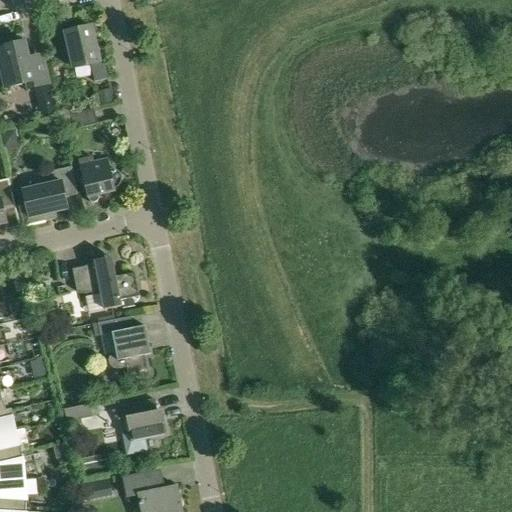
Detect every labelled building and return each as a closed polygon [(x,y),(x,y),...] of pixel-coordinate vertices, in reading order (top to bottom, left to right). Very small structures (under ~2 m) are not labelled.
[(91,26),(65,32),(74,69),(91,65),(95,82),(108,80),(102,55),(97,52),(91,26)] [(0,46),(0,48),(0,47),(0,66),(5,89),(27,84),(28,89),(34,88),(41,118),(56,114),(44,61),(30,64),(25,42),(24,42),(23,38),(19,36),(2,40),(0,42),(0,46)] [(115,106),(112,89),(98,92),(102,108),(115,106)] [(71,115),(74,130),(97,124),(94,110),(71,115)] [(122,182),(122,180),(122,179),(122,178),(121,175),(120,173),(118,172),(117,171),(114,170),(112,170),(110,170),(109,170),(107,160),(93,163),(92,158),(79,161),(89,199),(89,201),(90,202),(91,203),(92,203),(93,203),(94,203),(95,203),(96,203),(98,201),(98,200),(99,199),(99,198),(99,197),(98,196),(115,192),(114,189),(116,189),(117,188),(118,187),(119,186),(120,185),(121,183),(122,182)] [(21,205),(25,224),(46,220),(45,215),(68,209),(65,198),(77,195),(71,168),(52,172),(51,185),(23,191),(26,203),(21,205)] [(0,225),(7,224),(3,210),(15,207),(9,180),(0,181),(0,225)] [(116,277),(115,270),(112,258),(95,261),(96,265),(72,270),(77,292),(101,294),(104,310),(122,307),(121,301),(139,297),(135,274),(116,277)] [(121,302),(123,309),(135,307),(133,299),(121,302)] [(144,356),(151,355),(145,327),(134,329),(131,317),(98,324),(100,336),(113,334),(117,354),(113,355),(110,357),(109,361),(110,365),(113,369),(116,370),(127,368),(129,379),(148,375),(144,356)] [(48,335),(52,351),(55,350),(54,348),(67,340),(66,331),(48,335)] [(3,402),(0,391),(0,413),(12,411),(12,410),(6,412),(4,402),(3,402)] [(147,452),(144,439),(167,434),(163,416),(156,412),(148,413),(146,402),(117,408),(119,420),(127,418),(130,435),(123,436),(127,456),(147,452)] [(90,405),(64,410),(68,427),(82,424),(82,420),(93,417),(90,405)] [(0,435),(15,432),(13,421),(14,421),(12,411),(0,413),(0,435)] [(0,457),(21,453),(19,443),(18,444),(15,432),(0,435),(0,457)] [(0,482),(24,480),(23,463),(24,463),(21,453),(0,457),(0,482)] [(140,501),(141,511),(182,511),(177,487),(164,489),(163,487),(160,485),(158,485),(155,473),(124,480),(129,503),(140,501)] [(0,505),(26,507),(27,497),(25,497),(24,480),(0,482),(0,505)]
